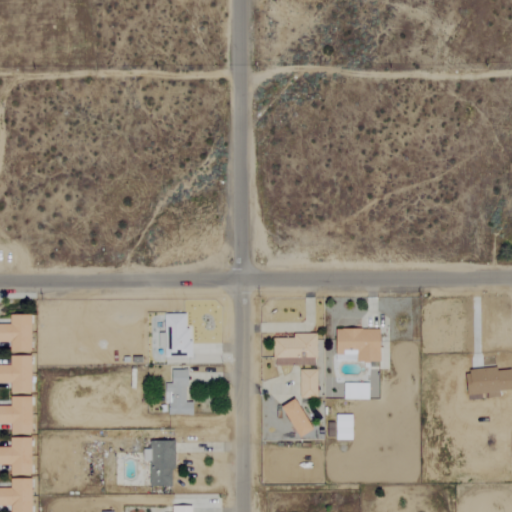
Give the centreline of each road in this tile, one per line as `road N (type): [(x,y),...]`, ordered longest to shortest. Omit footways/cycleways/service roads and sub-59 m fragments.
road 1 (residential): [(240,511),(237,0)]
road 2 (residential): [(511,277),(0,280)]
